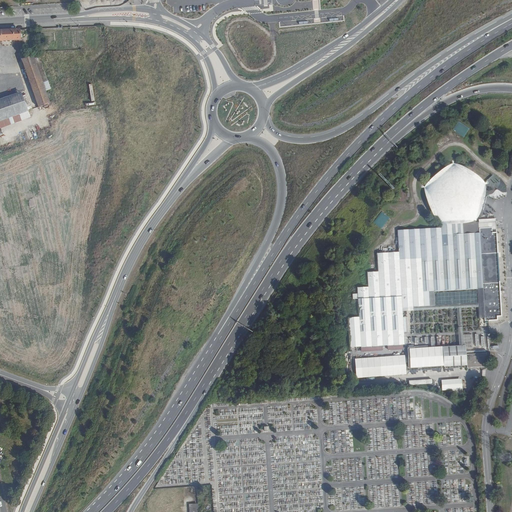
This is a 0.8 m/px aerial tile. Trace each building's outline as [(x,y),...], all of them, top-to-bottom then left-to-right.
[(22,40),(21,34),(0,35),(0,45),(18,45),(41,113),(57,107),(44,66),(39,68),(36,61),(30,63),(28,56),(30,56),(28,49),(26,50),(24,40),(22,40)] [(21,91),(0,98),(0,121),(28,111),(21,91)] [(458,121),(453,129),(464,137),(470,128),(458,121)] [(440,224),(474,223),(485,186),(457,167),(427,190),(438,225),(440,224)] [(381,212),(373,223),(381,229),(389,217),(381,212)] [(474,223),(440,224),(441,238),(398,241),(399,256),(379,257),(379,275),(368,276),(369,290),(358,291),(360,320),(348,321),(350,352),(404,349),(403,312),(424,311),(423,298),(466,296),(482,295),(484,326),(497,324),(497,321),(500,321),(496,221),(474,223)] [(443,346),(409,348),(411,368),(444,366),(443,346)] [(486,366),(485,353),(470,354),(471,367),(486,366)] [(405,355),(355,359),(356,378),(406,375),(405,355)] [(462,379),(442,380),(442,390),(462,389),(462,379)]
